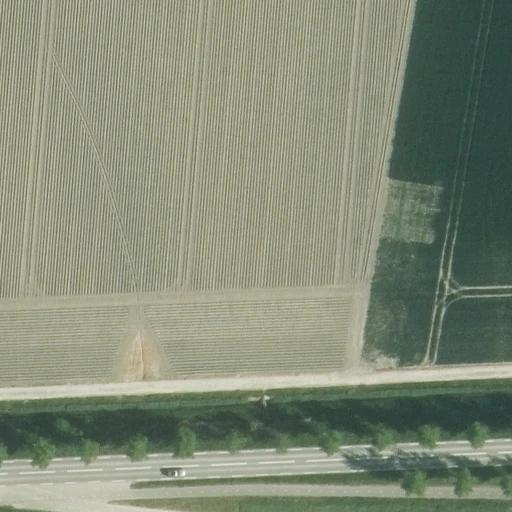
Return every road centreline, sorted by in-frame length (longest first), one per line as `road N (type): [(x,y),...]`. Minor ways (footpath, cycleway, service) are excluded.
road 1 (secondary): [(511,449),(0,476)]
road 2 (unclassified): [(0,397),(511,377)]
